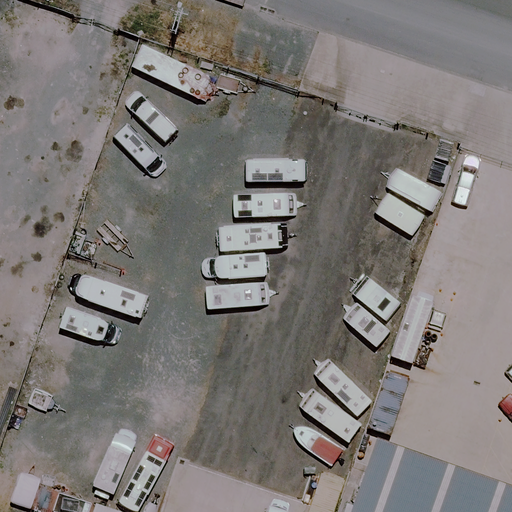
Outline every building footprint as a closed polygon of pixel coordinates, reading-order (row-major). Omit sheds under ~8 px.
[(236,222),(161,196),(110,345),(184,370),(236,222)] [(143,366),(138,378),(111,367),(71,465),(148,497),(193,386),(143,366)] [(511,511),(511,481),(387,437),(359,511),(511,511)] [(19,511),(29,483),(0,473),(0,511),(19,511)] [(122,511),(39,483),(30,506),(46,511),(122,511)]
